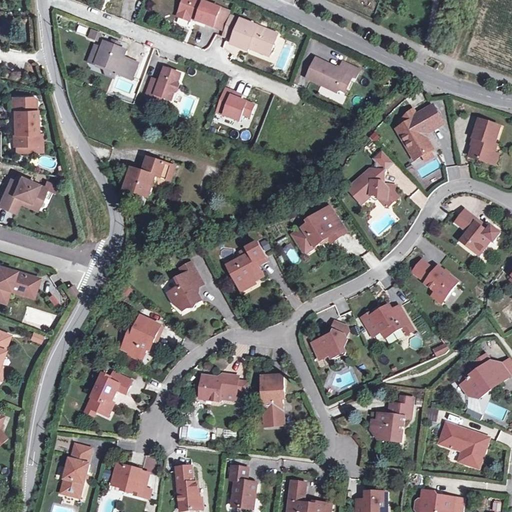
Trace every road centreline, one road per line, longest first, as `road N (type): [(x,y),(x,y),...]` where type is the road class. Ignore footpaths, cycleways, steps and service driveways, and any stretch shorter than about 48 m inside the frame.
road 1 (residential): [(511,201),(464,183),(446,187),(382,269),(308,306),(282,337)]
road 2 (unclassified): [(44,0),(55,77),(117,202),(118,240),(102,272)]
road 3 (residential): [(49,0),(296,94)]
road 4 (unclassified): [(102,272),(62,354),(24,511)]
road 5 (unclassified): [(281,6),(421,75),(511,97)]
road 6 (residential): [(282,337),(232,337),(201,351),(174,372),(157,402),(157,431)]
road 7 (residential): [(282,337),(342,457)]
